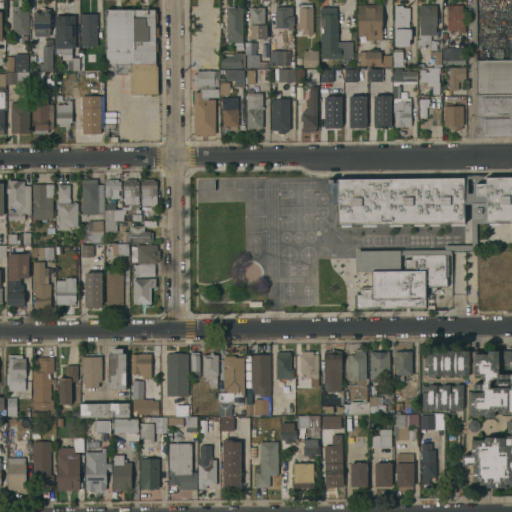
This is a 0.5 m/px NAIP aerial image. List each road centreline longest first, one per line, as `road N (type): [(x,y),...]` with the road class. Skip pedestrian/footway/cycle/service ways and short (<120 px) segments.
road 1 (residential): [(0,159),(511,154)]
road 2 (residential): [(0,332),(511,327)]
road 3 (residential): [(176,0),(179,330)]
